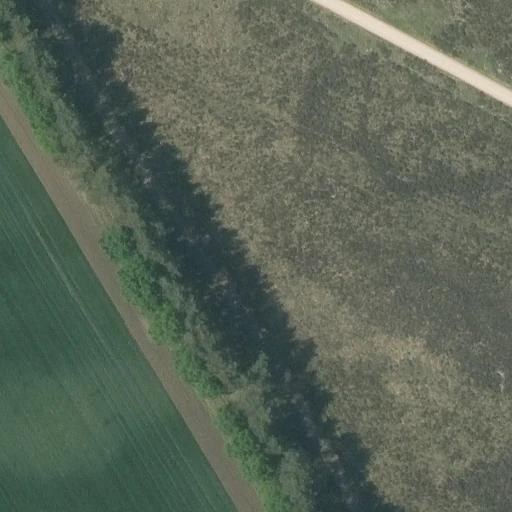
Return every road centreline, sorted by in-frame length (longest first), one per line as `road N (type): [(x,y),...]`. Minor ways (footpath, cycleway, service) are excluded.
road 1 (track): [(39,0),(357,511)]
road 2 (track): [(511,99),(327,0)]
